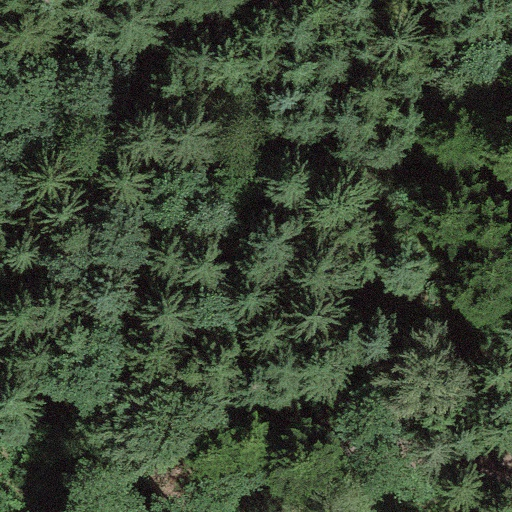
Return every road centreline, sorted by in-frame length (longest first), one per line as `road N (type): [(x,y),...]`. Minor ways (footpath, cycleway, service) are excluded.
road 1 (track): [(0,351),(511,430)]
road 2 (track): [(262,0),(190,38),(0,63)]
